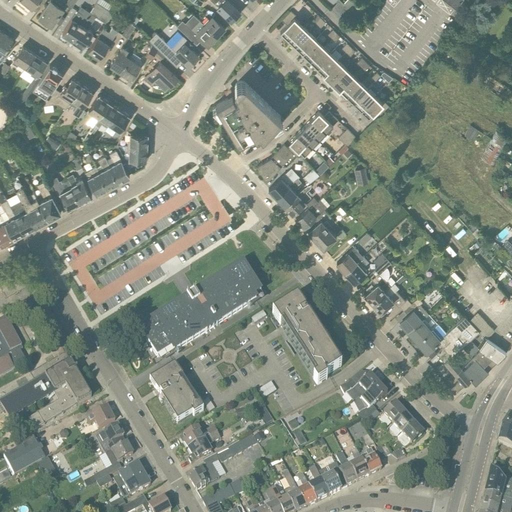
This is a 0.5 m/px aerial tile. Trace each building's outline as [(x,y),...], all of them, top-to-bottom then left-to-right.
[(45,0),(22,0),(32,8),(37,3),(41,6),(45,0)] [(64,8),(51,0),(50,0),(39,17),(51,26),(64,8)] [(104,0),(97,0),(90,12),(91,13),(72,40),(83,47),(93,32),(88,28),(95,16),(106,23),(113,13),(110,11),(113,5),(104,0)] [(210,0),(217,7),(231,21),(239,13),(240,13),(227,0),(210,0)] [(346,0),(344,3),(341,6),(336,2),(331,8),(341,18),(345,14),(347,13),(351,9),(357,15),(362,10),(352,0),(346,0)] [(454,0),(450,5),(455,9),(462,0),(454,0)] [(62,33),(72,40),(91,13),(90,12),(85,8),(77,20),(72,18),(62,33)] [(280,32),(287,39),(302,24),(295,17),(296,16),(290,11),(282,20),(287,25),(280,32)] [(202,23),(216,36),(225,28),(218,21),(220,19),(215,14),(213,15),(212,14),(208,18),(202,23)] [(313,20),(317,23),(322,18),(318,15),(313,20)] [(322,18),(317,23),(320,27),(325,22),(322,18)] [(216,37),(216,36),(202,23),(199,20),(190,29),(182,21),(177,26),(196,45),(202,39),(208,45),(211,41),(212,42),(217,38),(216,37)] [(136,31),(133,29),(136,24),(131,21),(122,34),(127,38),(129,35),(132,38),(136,31)] [(471,28),(461,21),(458,26),(462,29),(463,28),(468,32),(471,28)] [(287,39),(295,46),(309,31),(302,24),(287,39)] [(109,32),(103,28),(88,50),(100,58),(118,31),(112,27),(109,32)] [(328,34),(331,38),(336,33),(333,29),(328,34)] [(295,46),(302,53),(317,38),(309,31),(295,46)] [(467,36),(459,31),(455,38),(463,43),(467,36)] [(0,57),(3,59),(9,49),(8,48),(13,40),(2,33),(0,35),(0,57)] [(336,33),(331,38),(335,41),(340,36),(336,33)] [(183,60),(181,62),(186,66),(188,64),(189,65),(198,56),(191,49),(194,46),(187,40),(183,36),(171,48),(157,34),(150,41),(156,47),(158,49),(165,55),(176,66),(183,60)] [(302,53),(309,60),(324,45),(317,38),(302,53)] [(342,48),(346,52),(351,47),(347,43),(342,48)] [(110,65),(121,72),(130,57),(126,54),(129,50),(122,45),(110,65)] [(150,60),(154,54),(158,49),(156,47),(153,45),(145,56),(150,60)] [(309,60),(317,68),(331,52),(324,45),(309,60)] [(19,63),(25,67),(34,54),(23,46),(12,63),(17,66),(19,63)] [(351,47),(346,52),(350,56),(355,51),(351,47)] [(160,60),(165,55),(158,49),(154,54),(160,60)] [(317,68),(324,75),(339,59),(331,52),(317,68)] [(30,74),(35,78),(46,61),(34,54),(25,67),(31,72),(30,74)] [(130,57),(121,72),(132,79),(141,65),(130,57)] [(356,62),(361,66),(365,61),(361,57),(356,62)] [(324,75),(331,82),(346,67),(339,59),(324,75)] [(365,61),(361,66),(365,70),(369,65),(365,61)] [(0,70),(5,74),(10,66),(4,62),(0,68),(0,70)] [(160,62),(145,77),(150,83),(159,74),(170,85),(177,78),(160,62)] [(45,99),(54,86),(57,82),(62,73),(49,65),(37,83),(33,91),(45,99)] [(331,82),(339,89),(353,74),(346,67),(331,82)] [(383,71),(381,73),(380,74),(381,74),(388,82),(393,77),(383,71)] [(371,77),(375,80),(380,75),(376,72),(371,77)] [(472,72),(468,77),(481,86),(484,80),(472,72)] [(339,89),(346,96),(361,81),(353,74),(339,89)] [(58,95),(69,102),(71,99),(81,84),(72,78),(67,86),(65,85),(61,90),(54,86),(45,99),(42,104),(43,105),(53,104),(58,95)] [(32,92),(33,91),(37,83),(32,80),(26,88),(32,92)] [(281,118),(245,83),(245,82),(244,82),(243,82),(242,81),(241,81),(239,81),(238,82),(237,82),(237,83),(236,83),(236,84),(235,85),(235,86),(235,87),(234,87),(235,88),(235,89),(235,90),(235,91),(237,94),(232,97),(230,95),(211,106),(220,114),(221,113),(241,146),(249,138),(248,136),(254,132),(256,134),(260,132),(262,135),(273,125),(274,126),(284,120),(281,118)] [(346,96),(353,103),(368,88),(361,81),(346,96)] [(84,106),(87,100),(93,92),(81,84),(71,99),(69,102),(69,103),(75,107),(73,110),(78,114),(82,108),(83,108),(84,107),(84,106)] [(353,103),(361,110),(375,95),(368,88),(353,103)] [(88,122),(93,125),(94,126),(97,121),(109,103),(98,95),(89,109),(88,108),(87,110),(84,116),(89,120),(88,122)] [(375,95),(361,110),(368,117),(375,110),(380,114),(389,106),(384,101),(383,102),(375,95)] [(102,124),(107,127),(119,109),(109,103),(97,121),(94,126),(93,125),(92,127),(97,130),(102,124)] [(121,130),(120,130),(129,116),(119,109),(107,127),(117,135),(119,132),(120,132),(121,130)] [(60,118),(67,124),(74,115),(67,110),(60,118)] [(311,119),(326,133),(338,120),(329,111),(324,116),(318,111),(311,119)] [(319,140),(326,133),(311,119),(304,126),(319,140)] [(436,121),(429,132),(437,136),(443,126),(436,121)] [(31,128),(28,122),(22,126),(25,131),(31,128)] [(464,135),(473,141),(479,130),(470,125),(464,135)] [(311,147),(319,140),(304,126),(297,133),(311,147)] [(338,137),(342,141),(351,133),(347,129),(338,137)] [(496,130),(480,158),(494,165),(509,137),(496,130)] [(304,155),(311,147),(297,133),(290,141),(292,143),(287,148),(293,153),(296,156),(301,152),(304,155)] [(342,141),(347,146),(355,137),(351,133),(342,141)] [(127,147),(149,148),(150,143),(148,135),(130,134),(130,141),(128,141),(127,147)] [(56,141),(52,147),(56,150),(60,143),(56,141)] [(293,153),(287,148),(284,144),(271,158),(256,166),(266,182),(293,153)] [(347,146),(345,144),(338,151),(341,154),(348,147),(347,146)] [(124,146),(124,160),(146,161),(149,152),(149,148),(127,147),(124,146)] [(352,154),(347,149),(343,153),(347,158),(352,154)] [(111,157),(107,160),(106,160),(118,182),(129,176),(116,151),(110,154),(111,157)] [(99,172),(107,188),(118,182),(106,160),(107,160),(105,157),(98,160),(101,165),(97,167),(96,167),(99,172)] [(329,157),(325,161),(329,165),(334,161),(329,157)] [(82,168),(77,158),(71,161),(76,171),(82,168)] [(96,194),(107,188),(99,172),(96,167),(85,173),(91,185),(96,194)] [(354,170),(357,185),(369,183),(365,167),(354,170)] [(304,177),(310,183),(319,174),(313,168),(304,177)] [(281,176),(268,189),(277,198),(290,185),(298,178),(299,176),(294,171),(284,180),(281,176)] [(60,193),(68,208),(80,202),(71,185),(68,179),(62,183),(61,181),(59,181),(57,177),(51,180),(58,195),(60,193)] [(92,196),(87,187),(82,177),(76,180),(77,182),(71,185),(80,202),(92,196)] [(35,226),(48,219),(39,203),(39,201),(34,192),(27,195),(18,178),(11,182),(17,194),(18,193),(35,226)] [(277,198),(285,206),(298,194),(308,184),(307,184),(305,186),(304,186),(297,193),(293,189),(301,182),(298,178),(290,185),(277,198)] [(39,203),(48,219),(60,213),(56,204),(52,195),(51,195),(44,181),(37,185),(44,199),(39,201),(39,203)] [(298,194),(285,206),(292,214),(305,202),(311,197),(306,191),(310,187),(308,184),(298,194)] [(24,232),(35,226),(18,193),(17,194),(11,197),(15,204),(10,206),(24,232)] [(304,228),(314,219),(324,209),(327,207),(320,199),(318,201),(313,197),(306,203),(309,207),(296,219),(304,228)] [(4,222),(13,238),(24,232),(10,206),(7,200),(1,203),(5,211),(0,214),(0,215),(4,222)] [(307,231),(315,240),(329,228),(329,227),(334,223),(330,219),(331,216),(324,209),(314,219),(317,222),(307,231)] [(0,242),(1,244),(13,238),(4,222),(0,215),(0,214),(0,242)] [(329,228),(315,240),(323,249),(337,236),(329,228)] [(342,229),(337,233),(341,238),(346,234),(342,229)] [(367,232),(358,240),(362,245),(371,237),(367,232)] [(478,241),(474,244),(469,248),(472,251),(476,248),(477,248),(481,245),(478,241)] [(511,245),(506,241),(502,247),(511,254),(511,245)] [(336,263),(345,273),(357,262),(353,256),(358,252),(354,247),(349,252),(336,263)] [(373,261),(378,266),(386,258),(382,253),(373,261)] [(364,294),(373,303),(385,291),(391,286),(386,280),(388,279),(389,276),(389,274),(389,271),(388,269),(386,267),(391,263),(387,258),(386,258),(378,266),(368,275),(375,284),(364,294)] [(357,262),(345,273),(354,283),(366,271),(357,262)] [(139,330),(157,358),(171,350),(173,353),(206,333),(217,326),(256,301),(254,297),(261,293),(243,264),(196,293),(195,294),(194,293),(186,298),(187,299),(186,300),(139,330)] [(486,277),(495,287),(498,284),(489,275),(486,277)] [(381,312),(393,300),(400,294),(396,289),(399,287),(397,285),(401,281),(398,278),(391,286),(385,291),(373,303),(381,312)] [(399,322),(408,332),(423,318),(415,309),(422,302),(418,297),(411,303),(411,302),(403,310),(407,315),(399,322)] [(407,298),(405,300),(399,306),(403,310),(411,302),(407,298)] [(341,368),(308,316),(307,317),(296,300),(272,315),(276,322),(278,321),(281,325),(279,327),(280,328),(283,326),(286,331),(297,349),(315,376),(316,375),(317,377),(317,378),(314,380),(314,379),(313,380),(317,386),(327,380),(326,378),(341,368)] [(254,324),(266,317),(263,312),(251,319),(252,321),(254,324)] [(440,339),(446,345),(443,347),(451,356),(452,355),(462,346),(470,339),(479,331),(465,317),(446,333),(438,324),(432,328),(417,342),(426,352),(440,339)] [(0,377),(21,366),(19,363),(24,360),(20,352),(22,350),(5,318),(0,320),(0,377)] [(408,332),(417,342),(432,328),(423,318),(408,332)] [(486,338),(479,348),(497,362),(506,352),(486,338)] [(461,367),(471,379),(475,383),(497,362),(479,349),(470,339),(462,346),(471,357),(461,367)] [(436,353),(454,374),(461,368),(460,367),(461,367),(452,355),(451,356),(443,347),(437,353),(436,353)] [(63,367),(70,363),(66,354),(58,358),(63,367)] [(27,420),(34,432),(91,399),(70,363),(63,367),(58,358),(30,374),(34,382),(0,400),(0,404),(9,421),(54,395),(58,402),(27,420)] [(179,423),(179,424),(192,415),(193,417),(204,411),(199,405),(196,407),(194,405),(195,404),(183,385),(180,380),(183,378),(182,377),(175,365),(151,380),(162,399),(163,398),(166,403),(164,404),(173,419),(176,418),(179,423)] [(464,385),(470,380),(471,379),(461,367),(460,367),(461,368),(454,374),(460,380),(450,388),(455,394),(464,385)] [(357,387),(366,397),(378,385),(370,375),(357,386),(357,387)] [(357,387),(357,386),(351,380),(348,383),(340,388),(344,396),(352,391),(357,387)] [(271,383),(257,391),(263,400),(276,391),(271,383)] [(372,407),(376,405),(387,394),(378,385),(366,397),(365,397),(360,400),(353,404),(359,414),(357,415),(363,423),(368,418),(376,411),(372,407)] [(209,413),(215,409),(208,399),(203,403),(209,413)] [(392,424),(404,413),(395,404),(383,414),(384,415),(384,416),(391,424),(392,424)] [(95,424),(98,431),(115,422),(107,408),(85,419),(89,426),(95,424)] [(236,411),(237,419),(245,417),(243,410),(236,411)] [(376,411),(368,418),(371,423),(380,415),(376,411)] [(392,424),(401,434),(413,423),(404,413),(392,424)] [(511,433),(511,416),(509,415),(502,427),(511,433)] [(272,422),(269,416),(262,421),(265,426),(272,422)] [(295,420),(287,424),(291,431),(299,427),(295,420)] [(401,434),(411,445),(423,435),(413,423),(401,434)] [(111,452),(125,444),(122,439),(123,438),(117,426),(96,438),(105,455),(106,454),(111,452)] [(184,444),(188,450),(226,429),(217,434),(216,431),(214,427),(202,433),(199,428),(177,441),(180,446),(184,444)] [(511,448),(511,433),(502,427),(498,442),(511,448)] [(226,429),(188,450),(191,457),(188,459),(191,465),(212,452),(209,446),(220,439),(220,438),(228,433),(226,429)] [(261,432),(254,437),(258,444),(265,440),(261,432)] [(252,434),(247,437),(253,447),(258,444),(254,437),(252,434)] [(362,438),(368,448),(374,445),(368,435),(362,438)] [(14,477),(36,464),(45,460),(32,436),(22,442),(23,445),(4,456),(14,477)] [(245,438),(242,440),(247,450),(251,448),(253,447),(247,437),(245,438)] [(307,444),(303,438),(297,442),(300,448),(307,444)] [(243,452),(247,450),(242,440),(238,442),(237,442),(242,452),(243,452)] [(231,445),(237,455),(242,452),(237,442),(231,445)] [(118,471),(115,466),(123,462),(122,461),(133,455),(127,443),(125,444),(111,452),(106,454),(110,462),(109,463),(112,468),(100,474),(103,479),(109,476),(118,471)] [(231,445),(226,448),(232,458),(237,455),(231,445)] [(391,455),(388,450),(386,446),(382,449),(386,458),(391,455)] [(386,458),(382,449),(381,447),(375,449),(381,460),(386,458)] [(232,458),(226,448),(221,451),(227,461),(232,458)] [(355,462),(349,466),(357,482),(369,476),(360,459),(359,455),(356,449),(350,452),(355,462)] [(360,459),(369,476),(381,470),(370,449),(365,452),(359,455),(360,459)] [(227,461),(221,451),(216,454),(220,461),(222,464),(227,461)] [(339,464),(346,460),(342,453),(335,456),(339,464)] [(220,461),(216,454),(203,461),(207,468),(220,461)] [(281,460),(271,465),(272,468),(283,463),(281,460)] [(44,461),(34,466),(47,487),(57,481),(44,461)] [(124,486),(144,475),(138,464),(119,475),(119,477),(113,480),(118,490),(124,486)] [(336,464),(333,465),(317,473),(329,497),(348,487),(339,470),(336,464)] [(357,482),(349,466),(339,470),(348,487),(357,482)] [(314,483),(308,486),(317,503),(329,497),(317,473),(314,467),(308,470),(314,483)] [(195,490),(208,483),(204,477),(206,475),(202,469),(188,478),(195,490)] [(511,491),(511,487),(496,473),(491,469),(484,494),(511,501),(511,494),(511,491)] [(287,498),(294,511),(298,511),(306,508),(297,492),(294,485),(288,471),(287,472),(282,474),(290,488),(284,491),(287,498)] [(306,508),(317,503),(308,486),(306,485),(300,473),(295,476),(302,488),(297,492),(306,508)] [(128,497),(129,498),(150,486),(144,475),(124,486),(118,490),(124,499),(128,497)] [(109,476),(103,479),(97,483),(100,489),(112,482),(109,476)] [(250,476),(240,481),(244,489),(254,484),(250,476)] [(207,511),(221,511),(218,505),(234,497),(229,486),(210,496),(201,501),(207,511)] [(281,511),(294,511),(287,498),(284,491),(276,488),(275,487),(270,490),(281,511)] [(268,511),(281,511),(270,490),(265,492),(269,501),(269,500),(271,504),(266,507),(268,511)] [(511,511),(511,501),(484,494),(482,505),(508,511),(511,511)] [(170,511),(171,511),(163,499),(155,503),(154,502),(148,505),(143,497),(126,506),(125,505),(114,511),(132,511),(142,506),(145,511),(170,511)] [(254,511),(268,511),(266,507),(263,502),(258,505),(254,497),(249,500),(250,502),(249,502),(254,511)] [(104,511),(111,511),(114,511),(125,505),(121,498),(103,509),(104,511)] [(254,511),(249,502),(245,505),(248,511),(254,511)]
